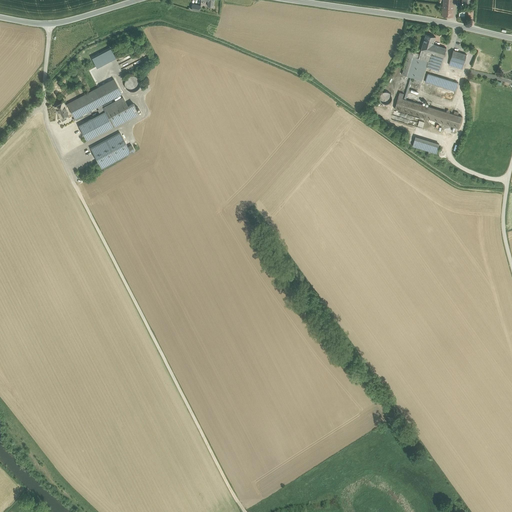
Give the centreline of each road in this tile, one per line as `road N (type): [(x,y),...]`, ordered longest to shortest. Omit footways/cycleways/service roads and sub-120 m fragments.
road 1 (track): [(52,23),(48,129),(246,511)]
road 2 (secondary): [(291,0),(511,37)]
road 3 (secondary): [(0,16),(46,24),(137,0)]
